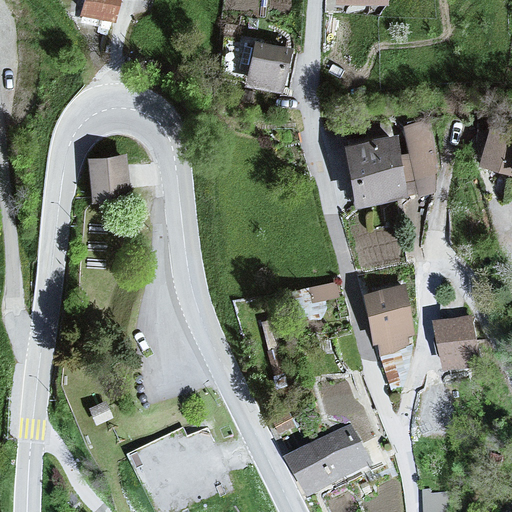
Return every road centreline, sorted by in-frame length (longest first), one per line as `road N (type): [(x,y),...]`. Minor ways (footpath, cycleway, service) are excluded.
road 1 (secondary): [(26,511),(64,165),(80,125),(116,107),(148,114),(168,136),(197,308),(293,511)]
road 2 (residential): [(407,465),(336,254),(315,126),(320,0)]
road 3 (residential): [(407,465),(403,420),(424,341),(432,263),(441,258),(457,266),(511,375)]
